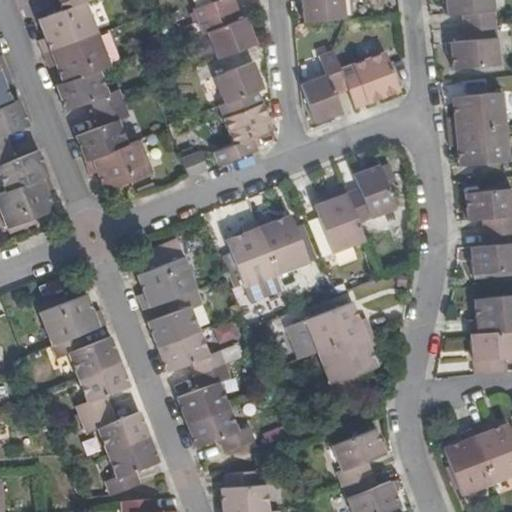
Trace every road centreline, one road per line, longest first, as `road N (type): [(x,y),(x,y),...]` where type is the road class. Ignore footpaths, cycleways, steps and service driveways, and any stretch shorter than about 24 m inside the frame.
road 1 (residential): [(443,511),(415,440),(411,396),(439,240),(424,109)]
road 2 (residential): [(99,233),(205,511)]
road 3 (residential): [(8,0),(99,233)]
road 4 (residential): [(99,233),(297,155)]
road 5 (residential): [(283,0),(297,155)]
road 6 (residential): [(297,155),(424,109)]
